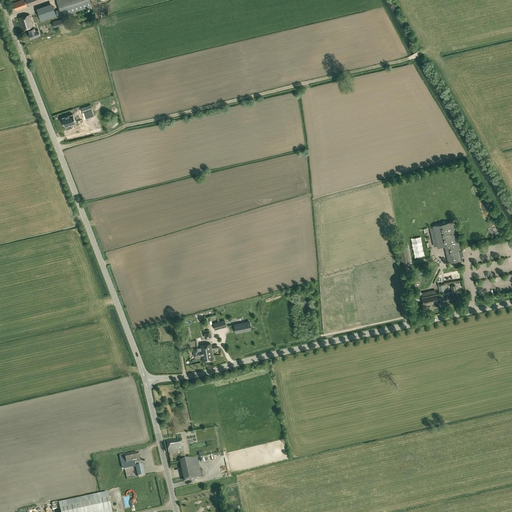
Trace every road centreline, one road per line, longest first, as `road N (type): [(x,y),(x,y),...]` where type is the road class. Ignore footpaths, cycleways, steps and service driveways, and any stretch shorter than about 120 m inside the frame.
road 1 (tertiary): [(145,381),(0,0)]
road 2 (tertiary): [(145,381),(511,302)]
road 3 (tertiary): [(175,511),(145,381)]
